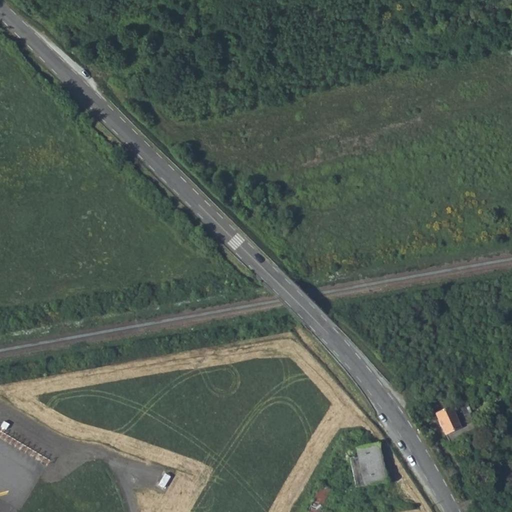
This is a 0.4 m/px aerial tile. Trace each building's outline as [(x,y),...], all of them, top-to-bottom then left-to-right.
[(471,398),(468,389),(452,396),(456,404),(471,398)] [(456,404),(452,396),(433,405),(437,413),(434,414),(444,435),(445,434),(449,442),(476,431),(472,423),(469,424),(459,428),(454,416),(460,413),(456,404)] [(461,412),(460,413),(454,416),(459,428),(469,424),(465,414),(463,415),(461,412)] [(377,443),(355,448),(363,486),(386,481),(377,443)] [(319,511),(329,488),(320,484),(309,507),(306,511),(319,511)]
